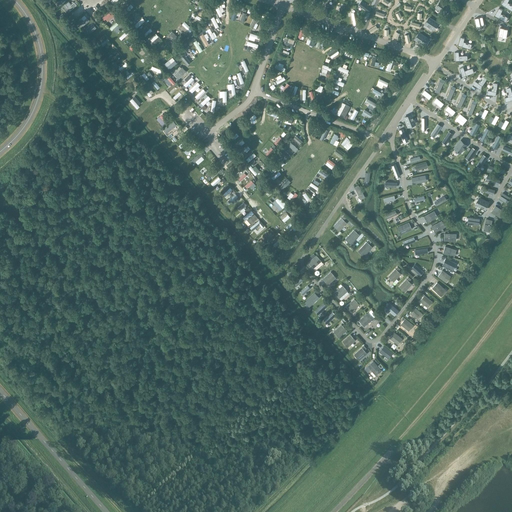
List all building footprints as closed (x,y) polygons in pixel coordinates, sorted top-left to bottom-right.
[(313,12),(319,2),(316,0),(314,0),(309,10),(313,12)] [(504,0),(502,4),(511,10),(511,5),(508,2),(509,0),(504,0)] [(76,5),(74,2),(68,7),(65,3),(61,7),(67,13),(76,5)] [(371,9),(361,2),(359,5),(368,12),(371,9)] [(440,2),(436,8),(444,13),(446,10),(447,10),(447,9),(448,7),(444,4),(442,3),(440,2)] [(327,16),(331,5),(327,4),(323,15),(327,16)] [(340,20),(344,9),(340,8),(336,19),(340,20)] [(499,8),(495,16),(506,22),(508,18),(501,14),(503,10),(499,8)] [(105,18),(107,22),(110,20),(107,16),(111,14),(109,11),(99,18),(101,21),(105,18)] [(242,23),(247,12),(243,11),(238,21),(242,23)] [(133,22),(139,15),(136,13),(130,19),(133,22)] [(246,24),(250,26),(255,15),(250,14),(246,24)] [(78,22),(83,26),(89,19),(84,15),(78,22)] [(429,18),(425,24),(433,29),(437,23),(429,18)] [(143,19),(137,24),(139,28),(146,23),(143,19)] [(190,32),(192,29),(184,20),(181,23),(190,32)] [(481,20),(475,28),(481,32),(486,25),(481,20)] [(112,31),(119,24),(116,21),(109,28),(112,31)] [(208,25),(204,26),(209,36),(213,35),(208,25)] [(304,40),(306,35),(301,33),(303,28),(300,27),(296,38),(304,40)] [(500,28),(499,37),(506,38),(508,30),(500,28)] [(168,40),(173,34),(170,32),(165,37),(168,40)] [(254,46),(256,38),(259,39),(260,35),(249,32),(248,36),(246,43),(254,46)] [(311,44),(312,40),(310,39),(311,35),(307,33),(304,42),(311,44)] [(419,33),(415,39),(417,41),(419,42),(423,45),(425,43),(426,42),(425,42),(427,39),(419,33)] [(152,40),(150,38),(152,37),(150,34),(147,37),(153,44),(160,38),(158,35),(152,40)] [(191,39),(197,49),(200,47),(194,37),(191,39)] [(461,37),(458,45),(471,49),(472,44),(464,42),(465,39),(461,37)] [(101,43),(103,46),(110,41),(108,38),(101,43)] [(140,43),(142,42),(139,39),(129,48),(132,51),(134,49),(140,43)] [(191,56),(194,54),(188,44),(185,46),(191,56)] [(334,46),(327,51),(330,57),(338,52),(334,46)] [(111,62),(119,54),(116,50),(107,58),(111,62)] [(178,52),(185,62),(188,60),(181,50),(178,52)] [(455,53),(455,61),(468,60),(468,55),(459,56),(459,52),(455,53)] [(168,69),(177,63),(172,56),(163,63),(168,69)] [(348,68),(345,67),(347,64),(343,62),(342,65),(337,64),(336,68),(347,73),(348,68)] [(177,77),(186,72),(184,68),(182,69),(181,67),(173,71),(177,77)] [(459,69),(462,77),(474,73),(473,68),(464,71),(463,68),(459,69)] [(396,80),(400,83),(406,74),(402,71),(396,80)] [(334,76),(332,82),(339,84),(341,78),(334,76)] [(473,85),(480,89),(487,79),(483,76),(478,83),(475,81),(473,85)] [(155,88),(161,83),(157,79),(152,83),(155,88)] [(166,84),(170,88),(176,82),(172,79),(166,84)] [(440,81),(435,92),(439,94),(443,83),(440,81)] [(196,82),(188,88),(191,93),(199,87),(196,82)] [(395,83),(390,89),(393,92),(399,86),(395,83)] [(487,95),(496,96),(498,83),(493,83),(491,91),(488,91),(487,95)] [(128,84),(120,90),(122,92),(130,86),(128,84)] [(143,90),(149,97),(152,95),(146,88),(143,90)] [(451,88),(446,99),(450,101),(455,90),(451,88)] [(425,90),(422,94),(429,99),(432,96),(425,90)] [(462,96),(456,107),(460,108),(465,98),(462,96)] [(436,98),(434,102),(440,107),(443,104),(436,98)] [(472,103),(467,114),(471,116),(476,104),(472,103)] [(448,106),(445,110),(452,115),(455,112),(448,106)] [(197,119),(199,117),(192,107),(190,109),(197,119)] [(164,123),(168,121),(162,113),(159,115),(164,123)] [(244,128),(256,116),(253,113),(241,125),(244,128)] [(460,114),(457,117),(464,123),(467,119),(460,114)] [(411,115),(404,118),(408,126),(415,124),(411,115)] [(373,117),(368,124),(371,127),(376,120),(373,117)] [(172,120),(164,128),(166,130),(174,123),(172,120)] [(471,131),(470,134),(474,136),(480,125),(476,123),(471,131)] [(438,124),(430,135),(434,138),(441,127),(438,124)] [(323,140),(328,129),(324,127),(319,138),(323,140)] [(481,137),(480,140),(485,142),(491,130),(487,128),(482,138),(481,137)] [(403,129),(399,130),(403,140),(402,140),(403,143),(404,143),(408,141),(403,129)] [(176,130),(170,135),(174,140),(180,134),(176,130)] [(328,141),(336,145),(339,140),(335,139),(337,134),(332,132),(328,141)] [(449,132),(442,142),(446,145),(453,135),(449,132)] [(280,133),(276,138),(273,141),(277,144),(283,135),(280,133)] [(293,137),(299,143),(301,141),(295,134),(293,137)] [(493,144),(492,147),(496,149),(502,138),(498,135),(493,145),(493,144)] [(346,136),(340,142),(344,145),(350,140),(346,136)] [(285,143),(295,151),(298,148),(288,140),(285,143)] [(352,146),(356,149),(361,142),(357,140),(352,146)] [(461,141),(454,148),(460,153),(466,146),(461,141)] [(191,146),(184,152),(187,156),(192,151),(194,154),(197,151),(195,148),(193,149),(191,146)] [(281,146),(278,149),(288,157),(291,155),(281,146)] [(511,149),(504,146),(502,150),(511,154),(511,149)] [(473,148),(466,158),(470,161),(477,151),(473,148)] [(331,165),(334,161),(328,155),(325,158),(331,165)] [(483,155),(476,165),(480,168),(487,158),(483,155)] [(254,176),(259,172),(255,165),(252,167),(250,164),(247,166),(254,176)] [(395,165),(391,166),(395,178),(400,176),(395,165)] [(489,166),(488,170),(499,174),(501,170),(499,169),(489,166)] [(207,178),(210,176),(212,178),(216,174),(211,169),(204,175),(207,178)] [(274,180),(281,175),(278,171),(271,176),(274,180)] [(425,175),(411,178),(413,184),(426,181),(425,175)] [(486,180),(488,181),(489,181),(499,185),(500,180),(488,175),(486,180)] [(281,191),(289,185),(286,181),(278,187),(281,191)] [(310,193),(314,195),(318,186),(310,182),(308,185),(313,187),(310,193)] [(322,191),(326,194),(331,188),(327,185),(322,191)] [(358,185),(354,187),(360,199),(364,197),(358,185)] [(480,191),(483,192),(493,195),(495,190),(482,186),(480,191)] [(230,189),(223,194),(225,197),(232,191),(230,189)] [(292,203),(297,193),(293,191),(288,201),(292,203)] [(305,192),(301,194),(306,202),(310,199),(305,192)] [(511,198),(503,193),(499,198),(509,205),(511,199),(511,198)] [(275,199),(281,209),(284,207),(278,197),(275,199)] [(314,202),(318,206),(324,200),(320,197),(314,202)] [(443,197),(441,198),(441,199),(434,202),(436,206),(446,200),(446,199),(445,198),(444,198),(444,197),(443,197)] [(486,209),(489,203),(481,199),(477,205),(486,209)] [(245,206),(243,204),(235,210),(237,213),(245,206)] [(495,206),(491,212),(501,218),(505,212),(495,206)] [(312,208),(307,214),(310,217),(316,211),(312,208)] [(286,211),(280,214),(284,222),(290,219),(286,211)] [(395,211),(384,216),(386,219),(396,214),(395,211)] [(434,211),(424,216),(427,223),(437,217),(434,211)] [(251,212),(242,219),(244,222),(253,215),(251,212)] [(468,217),(467,224),(479,226),(480,219),(468,217)] [(346,223),(341,218),(334,226),(339,231),(346,223)] [(486,219),(483,230),(489,232),(492,221),(486,219)] [(300,226),(303,229),(309,223),(305,220),(300,226)] [(286,225),(290,231),(296,227),(293,221),(286,225)] [(441,221),(431,226),(435,233),(445,227),(441,221)] [(400,230),(401,231),(402,234),(405,233),(405,232),(411,229),(408,223),(399,227),(399,228),(400,229),(400,230)] [(354,230),(347,238),(352,243),(359,235),(354,230)] [(414,237),(403,241),(405,246),(415,241),(414,237)] [(366,242),(359,250),(365,255),(372,247),(366,242)] [(285,250),(289,252),(293,245),(290,243),(285,250)] [(445,246),(443,253),(454,257),(456,250),(445,246)] [(316,255),(308,263),(313,269),(322,261),(316,255)] [(446,258),(442,265),(451,270),(454,263),(446,258)] [(415,264),(411,268),(420,276),(423,272),(415,264)] [(395,269),(388,277),(394,282),(401,274),(395,269)] [(442,270),(438,276),(446,283),(451,277),(442,270)] [(331,272),(322,279),(328,285),(336,278),(331,272)] [(300,278),(293,284),(296,287),(303,281),(300,278)] [(412,284),(406,279),(399,287),(405,292),(412,284)] [(442,293),(442,292),(443,291),(444,291),(444,290),(437,283),(432,288),(437,293),(439,295),(440,295),(442,293)] [(342,285),(334,293),(339,298),(347,291),(342,285)] [(308,286),(300,292),(303,295),(310,289),(308,286)] [(315,293),(306,301),(310,306),(319,297),(315,293)] [(432,302),(424,295),(419,301),(427,308),(432,302)] [(354,299),(346,306),(351,312),(359,305),(354,299)] [(324,303),(315,311),(318,315),(327,306),(324,303)] [(389,303),(385,308),(394,316),(399,311),(389,303)] [(422,314),(414,307),(410,313),(418,320),(422,314)] [(332,312),(323,321),(326,324),(336,316),(332,312)] [(368,313),(359,321),(364,327),(373,319),(368,313)] [(413,325),(405,319),(400,325),(408,331),(413,325)] [(342,325),(334,332),(338,337),(346,330),(342,325)] [(396,333),(391,339),(399,346),(404,340),(396,333)] [(350,335),(342,342),(347,347),(355,340),(350,335)] [(384,346),(379,352),(387,358),(392,352),(384,346)] [(362,348),(354,355),(359,361),(367,354),(362,348)] [(373,361),(368,366),(372,371),(372,372),(374,374),(376,372),(377,371),(378,370),(379,370),(379,369),(380,369),(373,361)]
